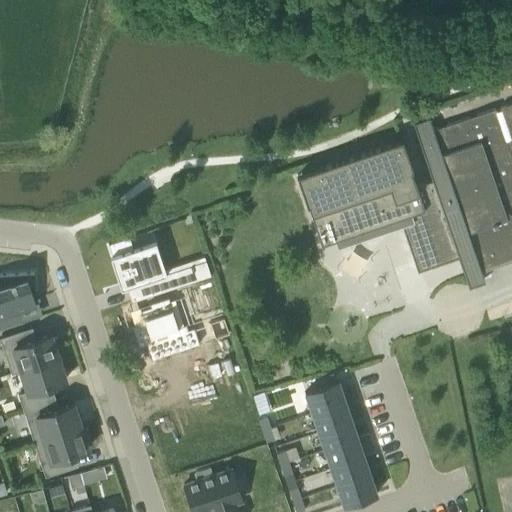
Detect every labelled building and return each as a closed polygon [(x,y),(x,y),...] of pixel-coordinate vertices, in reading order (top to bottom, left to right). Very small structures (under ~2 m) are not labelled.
[(0,108),(13,109),(13,107),(35,110),(36,99),(48,100),(51,78),(53,78),(54,62),(52,62),(53,55),(66,57),(70,25),(45,22),(44,38),(36,37),(36,39),(19,37),(19,34),(15,33),(14,37),(4,36),(5,32),(0,32),(0,33),(0,108)] [(429,120),(413,126),(431,181),(439,203),(449,233),(457,257),(467,285),(483,280),(480,270),(511,259),(511,102),(504,105),(503,103),(499,104),(500,106),(499,107),(500,110),(495,111),(494,108),(432,130),(429,120)] [(307,170),(295,174),(303,198),(306,205),(307,204),(313,221),(320,243),(343,235),(365,228),(398,217),(401,224),(416,271),(430,266),(457,257),(449,233),(439,203),(431,181),(416,186),(410,169),(412,169),(405,150),(401,138),(400,139),(391,142),(359,153),(319,166),(307,170)] [(128,236),(107,243),(112,255),(109,256),(120,288),(125,287),(130,301),(175,286),(194,280),(210,274),(205,260),(189,265),(171,271),(165,273),(154,240),(132,248),(128,236)] [(0,328),(23,321),(23,320),(21,320),(18,308),(33,303),(30,294),(33,294),(33,295),(35,295),(33,272),(0,274),(0,328)] [(143,321),(131,326),(138,347),(145,345),(150,360),(199,344),(193,327),(186,329),(184,324),(178,326),(168,297),(147,304),(148,307),(140,310),(143,321)] [(56,354),(61,352),(56,337),(51,339),(50,335),(27,342),(23,330),(0,337),(0,340),(11,373),(20,370),(19,369),(57,357),(56,354)] [(45,399),(42,387),(64,380),(57,357),(19,369),(20,370),(26,391),(17,394),(22,407),(45,399)] [(305,398),(310,411),(344,399),(338,380),(325,385),(304,392),(305,398)] [(80,426),(72,404),(49,411),(45,399),(22,407),(33,441),(80,426)] [(310,411),(316,429),(351,418),(344,399),(310,411)] [(269,427),(266,416),(258,418),(262,430),(269,427)] [(316,429),(323,448),(357,436),(351,418),(316,429)] [(69,468),(64,456),(87,448),(86,444),(90,443),(85,428),(81,429),(80,426),(33,441),(44,476),(69,468)] [(262,430),(266,441),(273,439),(269,427),(262,430)] [(357,436),(323,448),(329,467),(363,455),(357,436)] [(276,453),(280,464),(287,462),(284,450),(276,453)] [(329,467),(336,486),(370,474),(363,455),(329,467)] [(280,464),(284,475),(291,473),(287,462),(280,464)] [(197,479),(183,484),(192,511),(204,511),(209,511),(239,511),(236,502),(241,500),(230,468),(211,474),(209,467),(194,472),(197,479)] [(79,472),(67,475),(70,488),(83,485),(82,483),(79,472)] [(338,492),(342,504),(371,494),(376,493),(372,481),(370,474),(336,486),(338,492)] [(288,489),(292,500),(300,498),(296,486),(288,489)] [(292,500),(296,511),(304,509),(300,498),(292,500)]
